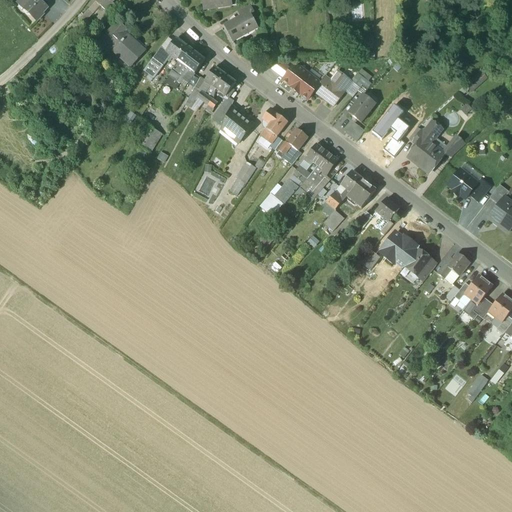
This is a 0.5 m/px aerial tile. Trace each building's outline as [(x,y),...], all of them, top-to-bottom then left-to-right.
[(47,9),(38,0),(29,0),(28,1),(30,3),(23,10),(25,11),(24,12),(27,15),(29,15),(37,22),(44,15),(42,14),(47,9)] [(105,0),(100,7),(105,11),(112,3),(114,0),(105,0)] [(202,0),(204,10),(231,7),(230,0),(202,0)] [(105,11),(111,16),(118,7),(112,3),(105,11)] [(250,5),(238,11),(242,19),(250,15),(254,13),(250,5)] [(510,29),(508,13),(499,14),(501,30),(510,29)] [(250,15),(242,19),(236,22),(235,20),(228,24),(229,26),(225,28),(232,41),(257,28),(250,15)] [(134,42),(124,33),(126,31),(118,23),(101,41),(110,49),(119,58),(134,42)] [(167,52),(165,55),(170,58),(170,57),(177,62),(188,49),(176,40),(167,52)] [(110,49),(101,41),(96,47),(104,55),(110,49)] [(145,52),(134,42),(119,58),(130,68),(145,52)] [(153,60),(163,67),(170,58),(165,55),(167,52),(161,48),(153,60)] [(197,56),(188,49),(177,62),(179,63),(190,72),(195,75),(205,62),(197,56)] [(163,67),(153,60),(144,71),(154,79),(161,70),(163,67)] [(174,69),(185,78),(190,72),(179,63),(174,69)] [(284,65),(270,68),(270,69),(278,76),(286,66),(284,65)] [(286,66),(278,76),(284,80),(291,70),(286,66)] [(215,68),(205,82),(208,84),(215,90),(225,76),(215,68)] [(299,68),(293,69),(291,70),(284,80),(283,81),(291,88),(290,88),(295,92),(308,75),(299,68)] [(185,78),(174,69),(172,73),(169,77),(181,85),(184,80),(185,78)] [(351,83),(351,84),(359,90),(362,85),(367,90),(374,81),(361,71),(351,83)] [(195,75),(190,72),(185,78),(184,80),(188,84),(195,75)] [(489,79),(483,72),(468,86),(474,93),(489,79)] [(320,85),(308,75),(295,92),(299,95),(300,94),(308,101),(314,93),(320,85)] [(335,85),(325,78),(320,85),(314,93),(333,108),(345,93),(344,92),(351,84),(351,83),(341,75),(340,77),(341,78),(335,85)] [(225,76),(215,90),(228,99),(229,99),(234,92),(231,90),(236,84),(225,76)] [(176,91),(181,85),(169,77),(165,83),(176,91)] [(186,106),(197,113),(203,103),(197,98),(201,93),(199,91),(205,82),(201,79),(186,106)] [(201,93),(212,101),(215,90),(208,84),(205,82),(199,91),(201,93)] [(352,98),(359,90),(351,84),(344,92),(345,93),(352,98)] [(212,101),(201,93),(197,98),(203,103),(208,106),(212,101)] [(363,95),(348,114),(361,124),(376,105),(363,95)] [(226,101),(218,111),(226,118),(231,107),(234,102),(229,99),(228,99),(227,101),(226,101)] [(217,105),(212,101),(208,106),(214,110),(217,105)] [(466,116),(473,109),(467,104),(461,110),(466,116)] [(372,134),(381,141),(390,130),(396,134),(391,140),(397,145),(400,141),(409,129),(398,120),(403,113),(394,106),(372,134)] [(239,113),(231,107),(226,118),(222,127),(225,130),(236,116),(237,116),(239,113)] [(218,111),(213,118),(214,120),(222,127),(226,118),(218,111)] [(277,115),(272,112),(266,120),(270,124),(277,115)] [(239,113),(237,116),(236,116),(225,130),(222,127),(220,131),(237,145),(244,137),(246,136),(245,135),(253,125),(239,113)] [(270,124),(266,130),(277,138),(288,123),(277,115),(270,124)] [(432,123),(425,133),(422,131),(422,132),(413,144),(417,147),(423,139),(430,145),(434,139),(441,130),(432,123)] [(354,124),(346,134),(356,143),(364,132),(354,124)] [(134,143),(151,153),(162,135),(145,125),(134,143)] [(417,129),(408,140),(413,144),(422,132),(417,129)] [(266,130),(261,137),(271,145),(277,138),(266,130)] [(296,130),(286,144),(290,147),(297,152),(308,139),(296,130)] [(282,142),(277,138),(271,145),(269,147),(274,151),(282,142)] [(447,149),(444,152),(451,158),(465,145),(455,138),(447,149)] [(417,147),(408,158),(417,165),(419,161),(431,171),(443,155),(430,145),(423,139),(417,147)] [(434,139),(430,145),(443,154),(444,152),(447,149),(434,139)] [(394,159),(405,145),(400,141),(397,145),(391,140),(383,151),(394,159)] [(286,144),(279,152),(284,156),(290,147),(286,144)] [(316,145),(304,161),(308,165),(310,162),(317,167),(327,153),(316,145)] [(139,155),(147,160),(150,155),(141,151),(139,155)] [(168,157),(161,153),(156,161),(164,165),(168,157)] [(327,153),(317,167),(322,171),(320,174),(326,178),(327,177),(338,162),(327,153)] [(259,161),(255,167),(261,171),(265,165),(259,161)] [(248,164),(237,179),(239,180),(246,184),(247,185),(257,170),(248,164)] [(310,176),(299,167),(296,171),(298,172),(307,179),(310,176)] [(311,175),(322,183),(326,178),(320,174),(322,171),(317,167),(311,175)] [(460,171),(448,187),(454,191),(452,193),(458,198),(459,196),(465,200),(468,196),(477,184),(460,171)] [(291,180),(300,188),(307,179),(298,172),(291,180)] [(352,172),(341,186),(347,191),(351,194),(362,180),(352,172)] [(322,183),(311,175),(310,176),(307,179),(318,188),(322,183)] [(307,179),(300,188),(308,195),(313,200),(330,180),(327,177),(326,178),(322,183),(318,188),(307,179)] [(237,198),(246,184),(239,180),(230,193),(237,198)] [(276,197),(285,205),(300,188),(291,180),(276,197)] [(376,191),(362,180),(351,194),(347,198),(361,210),(376,191)] [(477,184),(468,196),(478,204),(490,188),(480,180),(477,184)] [(500,186),(496,190),(489,199),(498,206),(504,199),(505,199),(509,193),(500,186)] [(334,194),(326,203),(335,211),(347,198),(351,194),(347,191),(339,199),(334,194)] [(273,219),(285,205),(276,197),(273,194),(261,208),(273,219)] [(313,200),(308,195),(299,205),(304,210),(313,200)] [(511,204),(505,199),(504,199),(498,206),(488,219),(507,234),(511,228),(511,209),(511,207),(511,204)] [(386,200),(376,213),(382,218),(389,223),(389,222),(393,217),(394,218),(395,216),(394,216),(399,210),(386,200)] [(335,211),(324,224),(334,232),(344,219),(335,211)] [(366,213),(356,224),(362,230),(372,218),(366,213)] [(239,220),(231,217),(228,225),(236,229),(239,220)] [(382,218),(375,227),(380,233),(383,237),(393,225),(389,222),(389,223),(382,218)] [(395,233),(379,254),(392,264),(394,261),(403,269),(417,250),(419,249),(409,242),(408,243),(403,240),(403,239),(395,233)] [(432,262),(417,250),(403,269),(404,268),(411,273),(411,277),(415,280),(419,279),(420,278),(431,263),(432,262)] [(371,252),(361,264),(370,271),(380,259),(371,252)] [(469,264),(457,255),(452,261),(450,259),(444,266),(451,271),(459,278),(469,264)] [(431,263),(420,278),(424,281),(436,267),(431,263)] [(444,266),(438,274),(444,280),(451,271),(444,266)] [(459,278),(451,271),(444,280),(452,286),(459,278)] [(470,288),(463,296),(464,296),(470,301),(486,282),(479,276),(470,288)] [(486,282),(470,301),(477,307),(478,307),(484,299),(493,287),(486,282)] [(459,292),(454,298),(459,302),(464,296),(463,296),(470,288),(465,284),(459,292)] [(454,298),(459,292),(453,288),(445,298),(450,303),(454,298)] [(493,306),(488,314),(495,319),(509,300),(502,295),(493,306)] [(455,308),(459,302),(454,298),(450,303),(450,304),(455,308)] [(484,299),(478,307),(477,307),(473,313),(478,317),(488,303),(484,299)] [(511,302),(509,300),(495,319),(502,324),(507,317),(511,311),(511,302)] [(477,307),(470,301),(463,312),(469,317),(473,313),(477,307)] [(493,306),(488,303),(478,317),(483,321),(488,314),(493,306)] [(473,313),(469,317),(463,312),(462,312),(474,321),(478,317),(473,313)] [(511,320),(507,317),(502,324),(496,331),(503,336),(504,334),(510,327),(511,323),(511,320)] [(399,356),(404,360),(409,353),(404,349),(399,356)] [(406,374),(411,367),(405,363),(400,370),(406,374)] [(494,377),(499,381),(505,372),(501,369),(494,377)] [(425,385),(428,380),(423,375),(419,380),(425,385)] [(474,401),(488,383),(481,377),(467,396),(474,401)]
